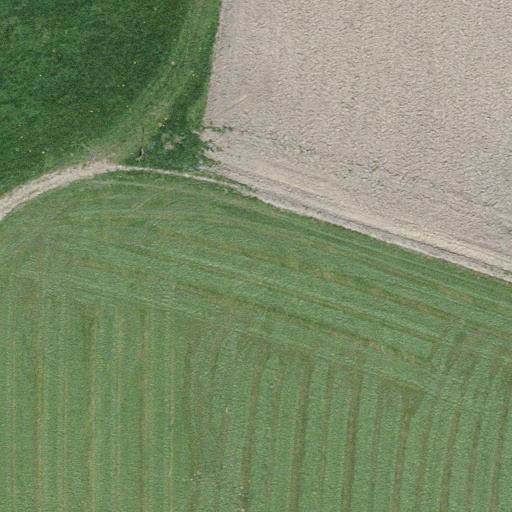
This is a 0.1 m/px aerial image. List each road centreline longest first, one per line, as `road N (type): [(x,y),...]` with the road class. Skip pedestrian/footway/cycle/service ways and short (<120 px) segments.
road 1 (track): [(511,269),(122,148),(56,165),(0,196)]
road 2 (track): [(122,148),(188,72),(208,0)]
